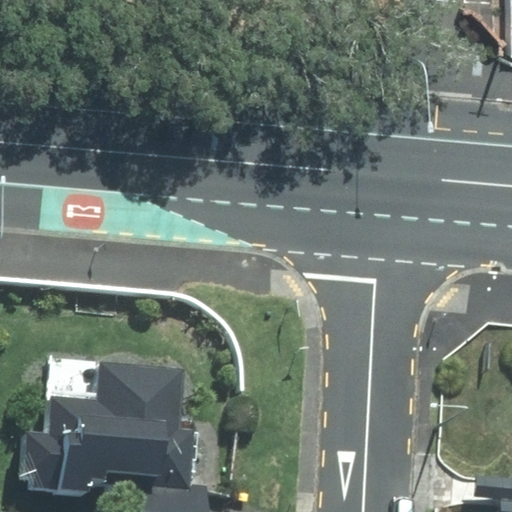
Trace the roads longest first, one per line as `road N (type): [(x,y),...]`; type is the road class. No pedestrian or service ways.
road 1 (primary): [(0,147),(388,181)]
road 2 (residential): [(369,511),(388,181)]
road 3 (primary): [(388,181),(511,191)]
